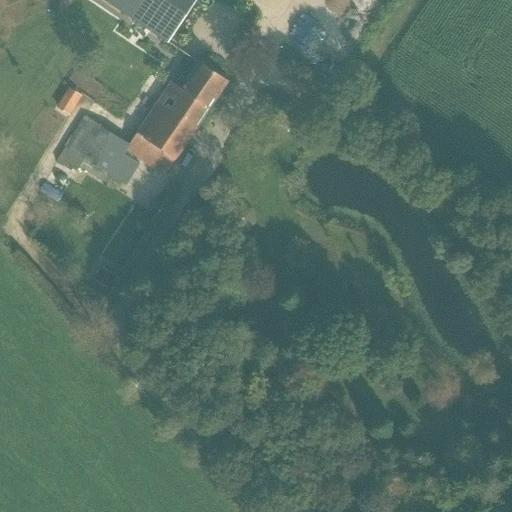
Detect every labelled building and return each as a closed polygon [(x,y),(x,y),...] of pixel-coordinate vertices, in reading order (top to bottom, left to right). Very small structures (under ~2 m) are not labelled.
[(108,0),(167,40),(194,0),(108,0)] [(171,83),(129,145),(127,149),(165,175),(228,82),(200,63),(182,90),(171,83)] [(293,75),(318,89),(325,77),(300,63),(293,75)] [(83,117),(57,159),(77,172),(80,168),(106,184),(111,178),(125,187),(138,166),(122,155),(127,149),(129,145),(83,117)] [(102,269),(94,281),(105,288),(113,276),(102,269)]
